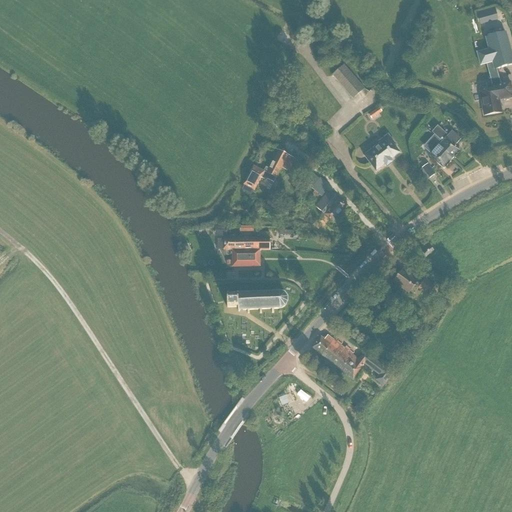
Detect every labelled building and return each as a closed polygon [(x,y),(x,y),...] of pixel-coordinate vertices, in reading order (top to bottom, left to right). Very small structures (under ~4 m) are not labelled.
[(480,25),(486,23),(483,11),(477,13),(480,25)] [(511,54),(506,32),(490,37),(490,38),(498,69),(511,64),(511,54)] [(343,66),(332,75),(352,99),(364,90),(343,66)] [(485,116),(500,113),(498,101),(511,98),(511,91),(510,83),(491,86),(491,90),(480,92),(482,107),(483,107),(485,116)] [(368,115),(371,119),(382,112),(379,108),(368,115)] [(459,131),(462,127),(456,123),(453,128),(459,131)] [(443,151),(453,159),(460,151),(455,147),(461,139),(451,132),(448,136),(437,127),(431,133),(433,134),(432,135),(446,147),(443,151)] [(379,144),(363,157),(376,173),(400,154),(394,146),(395,145),(387,135),(378,143),(379,144)] [(444,169),(453,159),(443,151),(446,147),(432,135),(425,144),(434,152),(430,157),(444,169)] [(267,174),(253,167),(241,190),(252,196),(256,187),(268,194),(281,169),(288,172),(294,160),(279,151),(267,174)] [(253,162),(258,165),(263,155),(258,152),(253,162)] [(435,175),(432,170),(426,173),(430,178),(435,175)] [(315,184),(319,179),(315,176),(309,183),(307,185),(311,188),(315,184)] [(312,189),(322,197),(325,193),(315,185),(312,189)] [(321,212),(333,222),(347,206),(335,196),(335,197),(332,195),(333,194),(329,191),(316,207),(319,210),(322,212),(321,212)] [(229,229),(226,229),(226,227),(221,226),(221,236),(226,236),(229,236),(229,229)] [(269,233),(259,233),(259,239),(223,239),(223,250),(232,251),(260,251),(270,251),(270,239),(269,239),(269,233)] [(422,253),(426,257),(433,252),(430,247),(422,253)] [(232,261),(260,260),(260,251),(232,251),(232,261)] [(416,291),(421,295),(423,293),(428,297),(435,287),(425,279),(421,285),(417,282),(402,271),(393,283),(408,294),(414,286),(418,289),(416,291)] [(237,297),(226,297),(227,309),(238,308),(238,311),(238,312),(239,312),(239,311),(247,311),(247,314),(249,314),(249,311),(259,310),(259,314),(262,314),(261,310),(271,310),(272,314),(274,314),(273,310),(279,309),(280,309),(282,309),(283,308),(284,308),(285,307),(285,306),(286,305),(287,303),(287,302),(287,301),(287,300),(287,299),(287,298),(286,297),(285,295),(284,294),(283,293),(282,293),(281,293),(279,292),(237,294),(237,297)] [(324,340),(321,338),(312,348),(322,356),(330,345),(332,347),(335,342),(327,336),(324,340)] [(353,356),(343,348),(335,342),(332,347),(330,345),(322,356),(341,371),(353,356)] [(393,375),(365,354),(360,361),(353,356),(341,371),(353,380),(365,365),(380,377),(376,381),(383,386),(387,382),(388,382),(393,375)] [(281,406),(289,404),(286,396),(279,398),(281,406)] [(363,411),(356,406),(353,411),(359,416),(363,411)]
